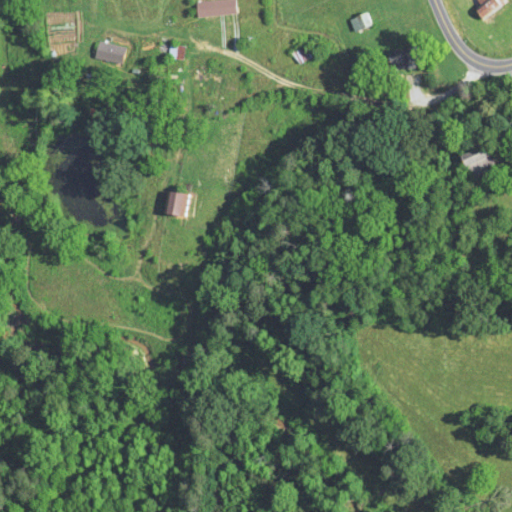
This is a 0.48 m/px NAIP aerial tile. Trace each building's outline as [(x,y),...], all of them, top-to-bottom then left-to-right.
[(215,0),(195,0),(195,21),(216,21),(215,0)] [(483,0),(471,11),(481,22),(505,1),(504,0),(483,0)] [(351,32),(369,24),(364,13),(346,21),(351,32)] [(417,55),(396,41),(384,57),(405,72),(417,55)] [(289,52),(296,64),(309,57),(303,45),(289,52)] [(218,74),(188,69),(186,83),(201,86),(200,96),(214,99),(218,74)] [(466,181),(491,169),(480,145),(455,156),(466,181)] [(191,218),(191,194),(163,194),(163,218),(191,218)] [(470,238),(456,238),(456,247),(470,247),(470,238)]
